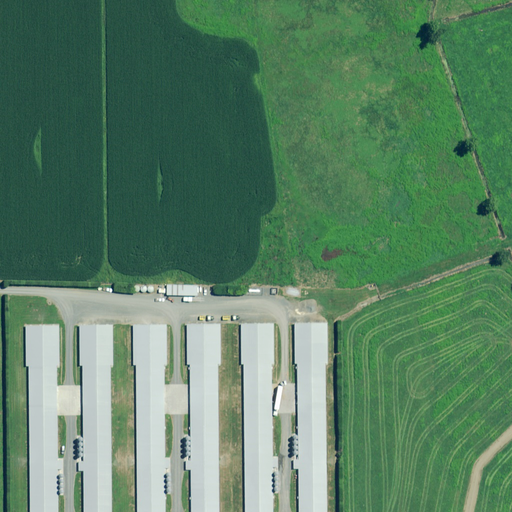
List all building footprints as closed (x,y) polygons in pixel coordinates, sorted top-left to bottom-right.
[(196,296),(197,286),(168,285),(167,296),(196,296)] [(246,287),(216,286),(216,294),(246,296),(246,287)] [(217,511),(214,325),(184,325),(186,511),(217,511)] [(271,511),(267,325),(237,326),(240,511),(271,511)] [(55,511),(54,326),(23,327),(23,343),(24,511),(55,511)] [(295,511),(324,511),(323,326),(294,326),(295,511)] [(107,511),(105,328),(73,329),(75,511),(107,511)] [(161,511),(158,328),(128,328),(131,511),(161,511)]
